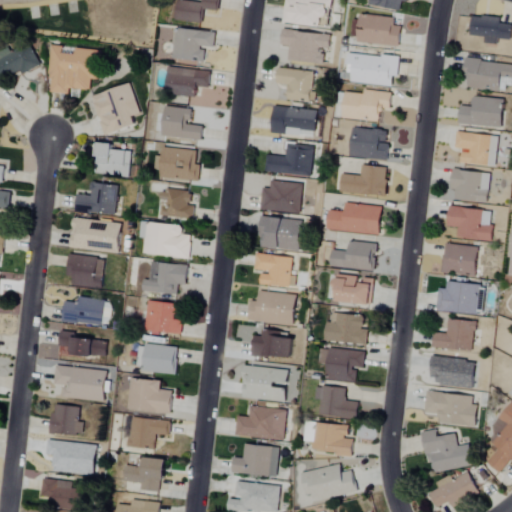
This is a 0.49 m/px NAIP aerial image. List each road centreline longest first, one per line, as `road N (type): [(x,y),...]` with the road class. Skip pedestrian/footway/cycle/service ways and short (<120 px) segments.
road 1 (residential): [(398,511),(387,435),(442,0)]
road 2 (residential): [(194,511),(255,0)]
road 3 (residential): [(7,511),(50,135)]
